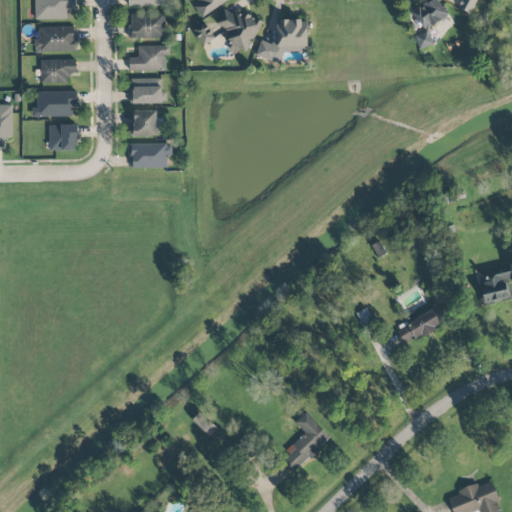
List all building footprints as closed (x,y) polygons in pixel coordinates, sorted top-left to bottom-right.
[(75,0),(34,0),(35,20),(67,19),(67,10),(76,10),(75,0)] [(228,0),(191,0),(202,17),(228,0)] [(433,45),(428,26),(434,25),(449,15),(438,0),(430,0),(418,8),(411,10),(425,31),(421,34),(415,35),(419,49),(433,45)] [(470,14),(477,0),(461,0),(458,7),(470,14)] [(262,22),(227,4),(216,25),(229,31),(224,41),(232,44),(229,50),(235,54),(238,48),(247,52),(262,22)] [(164,39),(165,14),(130,14),(129,38),(164,39)] [(308,52),(307,20),(276,20),(276,42),(258,42),(258,60),(281,59),(281,53),(308,52)] [(192,30),(203,46),(215,38),(204,22),(192,30)] [(39,28),(40,39),(34,39),(34,52),(75,51),(75,27),(39,28)] [(129,58),(129,72),(165,71),(165,55),(170,55),(169,46),(138,46),(138,58),(129,58)] [(76,74),(76,60),(41,61),(41,84),(67,84),(67,74),(76,74)] [(130,104),(167,103),(166,93),(162,93),(161,78),(130,79),(130,104)] [(77,92),(37,92),(37,108),(32,108),(32,117),(72,117),(72,106),(77,106),(77,92)] [(12,104),(0,104),(0,147),(4,147),(4,138),(12,137),(12,104)] [(134,111),(134,123),(129,123),(129,136),(157,136),(157,111),(134,111)] [(49,125),(49,151),(77,151),(77,125),(49,125)] [(130,145),(130,169),(167,168),(167,155),(171,155),(171,144),(130,145)] [(511,263),(477,270),(483,305),(511,299),(511,296),(511,291),(511,290),(511,263)] [(395,328),(403,345),(441,327),(433,310),(395,328)] [(331,438),(306,412),(295,423),(304,433),(285,451),(288,454),(283,459),(295,472),(331,438)] [(453,511),(498,511),(502,511),(489,479),(458,492),(459,494),(448,499),(453,511)]
